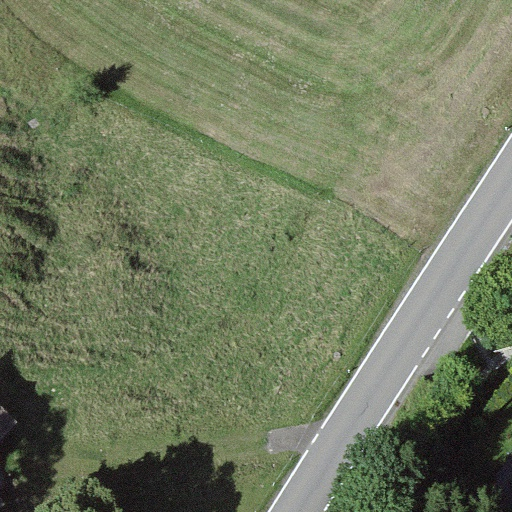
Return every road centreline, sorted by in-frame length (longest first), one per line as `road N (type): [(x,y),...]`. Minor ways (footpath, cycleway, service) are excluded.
road 1 (tertiary): [(301,511),(511,186)]
road 2 (track): [(21,479),(354,428)]
